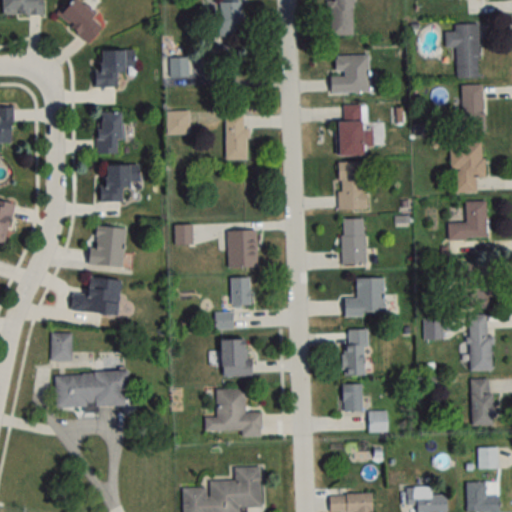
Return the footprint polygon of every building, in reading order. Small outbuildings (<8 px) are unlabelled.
[(41,0),(0,0),(1,16),(42,14),(41,0)] [(102,28),(74,0),(70,0),(56,14),(85,44),(102,28)] [(352,36),(351,0),(332,0),(332,1),(328,1),(328,36),(352,36)] [(215,40),(239,40),(239,3),(215,3),(215,40)] [(478,78),(477,25),(453,25),(453,32),(444,32),(444,47),(455,47),(456,78),(478,78)] [(96,87),(116,87),(116,75),(126,75),(126,68),(132,68),(132,51),(96,51),(96,87)] [(329,94),(368,93),(367,55),(334,56),(334,77),(328,77),(329,94)] [(187,77),(187,58),(168,58),(168,77),(187,77)] [(460,134),(483,134),(482,84),(459,85),(460,134)] [(336,121),(336,155),(363,155),(362,105),(341,105),(341,121),(336,121)] [(164,111),(164,134),(189,134),(189,111),(164,111)] [(96,153),(119,153),(119,112),(96,112),(96,153)] [(247,159),(247,128),(242,128),(242,115),(224,115),(224,159),(247,159)] [(483,177),(482,143),(450,143),(450,192),(475,192),(475,177),(483,177)] [(364,162),(337,162),(337,210),(364,210),(364,162)] [(100,201),(121,201),(121,185),(138,185),(138,165),(100,165),(100,201)] [(485,201),(464,201),(464,223),(447,223),(447,239),(485,239),(485,201)] [(364,264),(364,218),(341,218),(341,264),(364,264)] [(88,264),(121,267),(125,228),(91,225),(88,264)] [(190,244),(190,225),(173,225),(173,244),(190,244)] [(227,267),(256,267),(256,230),(226,230),(227,267)] [(69,310),(116,314),(119,280),(85,277),(84,293),(70,292),(69,310)] [(248,306),(248,277),(230,277),(230,306),(248,306)] [(355,277),(355,297),(343,297),(343,315),(383,315),(383,277),(355,277)] [(489,287),(458,287),(458,308),(489,308),(489,287)] [(468,371),(491,371),(490,336),(486,336),(486,315),(467,316),(468,371)] [(342,374),(364,375),(365,330),(343,329),(342,374)] [(71,333),(49,333),(49,362),(71,362),(71,333)] [(247,338),(218,339),(220,377),(248,376),(247,338)] [(53,374),(53,407),(127,405),(127,372),(53,374)] [(470,379),(470,426),(492,426),(492,379),(470,379)] [(360,383),(341,384),(341,411),(361,410),(360,383)] [(259,432),(259,412),(245,412),(244,389),(214,389),(215,417),(203,417),(203,433),(259,432)] [(368,411),(368,431),(386,431),(386,411),(368,411)] [(496,469),(496,447),(476,448),(476,469),(496,469)] [(259,467),(233,467),(233,481),(206,481),(206,487),(181,487),(180,511),(238,511),(238,508),(260,507),(259,467)] [(465,482),(465,511),(498,511),(499,496),(484,496),(484,482),(465,482)] [(406,506),(414,505),(413,511),(445,511),(445,495),(430,495),(429,486),(405,487),(406,506)] [(328,511),(344,511),(343,511),(371,511),(371,495),(328,495),(328,511)]
